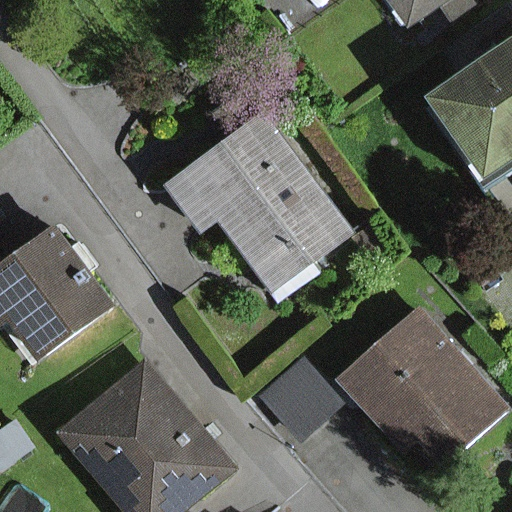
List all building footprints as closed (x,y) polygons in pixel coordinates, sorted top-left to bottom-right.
[(471,0),(396,0),(423,36),(471,0)] [(511,56),(441,106),(506,199),(511,195),(511,56)] [(365,247),(268,120),(178,189),(215,238),(230,227),(290,305),(365,247)] [(0,179),(0,315),(3,314),(40,357),(107,300),(2,177),(0,179)] [(511,403),(424,305),(346,374),(439,477),(511,411),(511,403)] [(269,389),(307,432),(350,396),(312,352),(269,389)] [(197,511),(240,478),(153,370),(66,440),(124,511),(197,511)]
